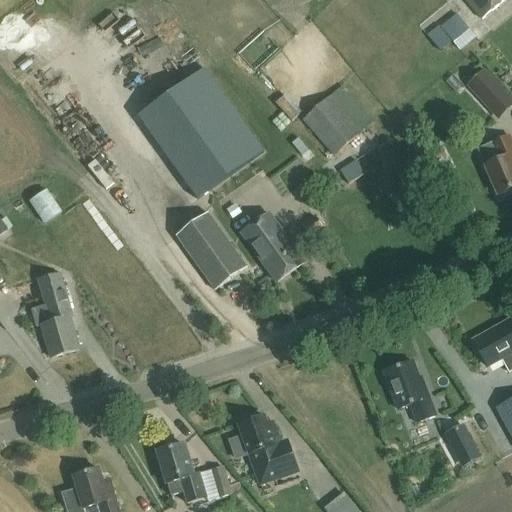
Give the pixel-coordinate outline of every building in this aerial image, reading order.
[(464,0),(481,20),(505,0),(464,0)] [(459,51),(475,37),(457,16),(441,29),(440,27),(428,38),(440,53),(452,42),(459,51)] [(206,71),(139,117),(198,200),(264,153),(206,71)] [(469,86),(485,104),(499,119),(511,106),(511,103),(500,90),(484,73),(469,86)] [(334,156),(362,133),(331,96),(303,120),(334,156)] [(419,123),(412,115),(401,124),(408,133),(419,123)] [(511,142),(509,137),(492,144),(479,150),(486,167),(499,196),(511,190),(511,142)] [(432,169),(446,159),(437,143),(422,155),(432,169)] [(351,185),(366,176),(357,161),(341,170),(351,185)] [(50,185),(37,192),(48,212),(61,205),(50,185)] [(246,267),(208,213),(177,236),(215,290),(246,267)] [(276,282),(304,263),(269,214),(242,233),(276,282)] [(303,226),(310,236),(323,227),(316,217),(303,226)] [(51,358),(79,350),(70,318),(72,317),(60,274),(38,280),(50,324),(43,326),(51,358)] [(508,373),(511,371),(511,319),(473,341),(488,367),(500,360),(508,373)] [(417,423),(436,416),(424,385),(422,386),(413,362),(384,373),(398,410),(411,406),(417,423)] [(511,436),(511,400),(497,409),(511,436)] [(274,427),(269,429),(265,417),(251,422),(249,417),(241,421),(242,425),(239,426),(243,436),(230,441),(236,459),(250,454),(260,485),(298,472),(290,448),(283,451),(274,427)] [(462,426),(446,434),(456,451),(465,468),(480,460),(471,443),(462,426)] [(193,477),(184,445),(159,453),(172,497),(184,494),(188,505),(207,499),(208,503),(231,496),(223,468),(193,477)] [(78,490),(63,494),(68,511),(83,507),(84,511),(118,511),(110,483),(104,485),(99,470),(74,477),(78,490)] [(364,511),(349,487),(329,500),(335,511),(364,511)] [(227,507),(228,511),(251,511),(248,501),(227,507)]
